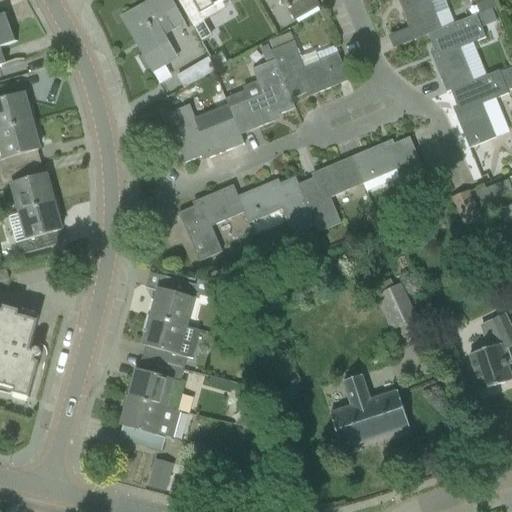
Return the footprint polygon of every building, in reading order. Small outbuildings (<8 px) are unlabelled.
[(150,70),(153,75),(179,60),(165,36),(185,25),(178,12),(170,0),(158,0),(157,1),(156,0),(154,0),(123,18),(142,51),(140,52),(142,56),(138,59),(145,72),(150,70)] [(176,0),(193,29),(204,22),(200,16),(222,3),(227,0),(176,0)] [(282,0),(296,22),(320,7),(315,0),(282,0)] [(402,0),(405,6),(401,7),(411,34),(414,42),(428,36),(427,36),(441,30),(434,13),(428,0),(402,0)] [(0,69),(1,70),(2,67),(6,65),(0,49),(18,42),(7,14),(0,16),(0,69)] [(441,30),(427,36),(428,36),(436,58),(432,59),(446,94),(451,92),(473,83),(460,49),(485,39),(479,24),(476,16),(456,24),(441,30)] [(290,34),(270,43),(274,52),(271,53),(274,62),(275,62),(291,102),(292,102),(313,93),(314,96),(349,82),(338,55),(335,47),(317,55),(319,62),(304,68),(301,59),(294,43),(290,34)] [(228,64),(221,53),(210,59),(216,70),(228,64)] [(240,137),(241,136),(274,123),(273,119),(295,110),(292,102),(291,102),(275,62),(274,62),(252,71),(256,83),(242,88),(244,93),(225,100),(229,110),(233,120),(233,119),(240,137)] [(455,115),(469,150),(496,139),(483,106),(509,96),(507,93),(511,90),(511,68),(499,74),(499,72),(473,83),(451,92),(459,114),(455,115)] [(0,131),(31,123),(23,94),(22,94),(19,82),(0,87),(0,131)] [(166,116),(186,164),(208,155),(210,159),(244,145),(241,136),(240,137),(233,119),(233,120),(199,133),(189,107),(166,116)] [(0,175),(41,164),(37,152),(39,151),(31,123),(0,131),(0,175)] [(400,180),(407,197),(430,187),(410,138),(387,148),(386,144),(352,158),(363,185),(367,194),(400,180)] [(315,227),(318,234),(341,225),(330,199),(363,185),(352,158),(318,173),(320,176),(298,185),(298,186),(314,227),(315,227)] [(12,185),(20,213),(54,204),(45,175),(44,175),(41,164),(0,175),(0,178),(3,188),(12,185)] [(282,211),(293,236),(314,227),(298,186),(298,185),(295,178),(273,188),(271,183),(238,198),(244,214),(249,225),(282,211)] [(477,194),(482,207),(511,194),(511,188),(509,181),(477,194)] [(178,214),(199,263),(222,253),(211,228),(244,214),(238,198),(233,187),(199,201),(201,205),(178,214)] [(453,200),(466,227),(481,219),(468,193),(453,200)] [(61,232),(54,204),(20,213),(28,241),(18,244),(21,256),(63,244),(60,232),(61,232)] [(0,272),(0,283),(9,280),(6,271),(0,272)] [(160,290),(151,319),(160,321),(167,323),(185,328),(193,299),(196,287),(190,285),(171,280),(168,292),(160,290)] [(378,296),(393,331),(416,321),(401,285),(394,288),(390,280),(377,285),(381,294),(378,296)] [(34,363),(36,359),(37,359),(38,358),(39,358),(40,357),(40,356),(40,355),(40,354),(40,353),(39,352),(39,351),(37,350),(36,350),(34,351),(33,351),(32,352),(32,353),(30,352),(39,318),(0,307),(0,386),(14,390),(13,395),(29,400),(39,364),(34,363)] [(488,350),(468,357),(474,373),(481,392),(511,381),(504,359),(509,357),(507,350),(511,347),(511,328),(506,315),(492,321),(501,340),(487,346),(488,350)] [(149,361),(183,371),(187,359),(192,360),(199,332),(151,319),(143,347),(152,349),(149,361)] [(163,408),(178,412),(185,385),(180,383),(183,371),(149,361),(146,373),(138,370),(129,399),(163,408)] [(329,416),(341,451),(409,428),(398,393),(369,403),(361,378),(343,384),(352,408),(329,416)] [(126,442),(162,452),(166,439),(173,442),(181,413),(178,412),(163,408),(129,399),(121,427),(130,430),(126,442)] [(234,425),(261,433),(253,406),(234,425)] [(153,472),(149,488),(165,493),(169,476),(153,472)] [(173,480),(168,496),(180,500),(183,491),(185,484),(173,480)]
